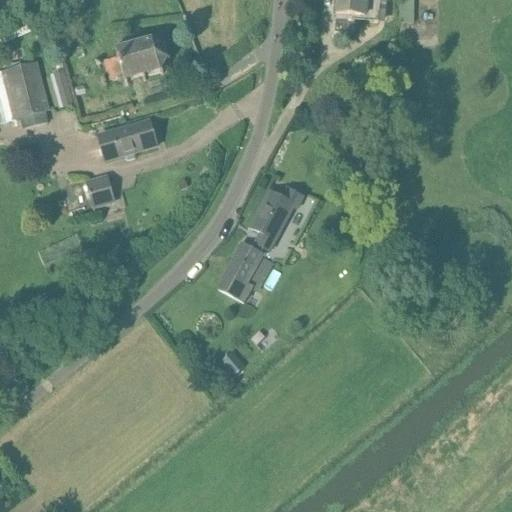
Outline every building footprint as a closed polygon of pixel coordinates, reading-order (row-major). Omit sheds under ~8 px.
[(389,0),(336,0),(335,14),(388,19),(389,0)] [(415,0),(400,0),(401,25),(415,25),(415,0)] [(109,81),(124,76),(128,88),(164,75),(170,61),(167,48),(152,39),(115,49),(118,57),(103,62),(109,81)] [(49,114),(37,65),(32,67),(28,54),(6,60),(9,71),(3,73),(1,65),(0,65),(0,122),(1,127),(9,124),(9,122),(19,120),(22,131),(48,125),(46,115),(49,114)] [(51,78),(47,79),(56,109),(74,104),(65,70),(54,73),(54,75),(51,76),(51,78)] [(150,124),(98,139),(105,163),(157,148),(150,124)] [(109,180),(87,187),(94,209),(116,202),(109,180)] [(242,246),(218,291),(244,305),(252,290),(257,293),(271,268),(262,263),(292,208),(297,211),(303,199),(287,191),(282,200),(269,193),(250,229),(263,236),(254,252),(242,246)] [(92,274),(66,297),(76,309),(88,298),(86,296),(100,283),(92,274)] [(233,353),(222,362),(235,378),(246,368),(233,353)]
